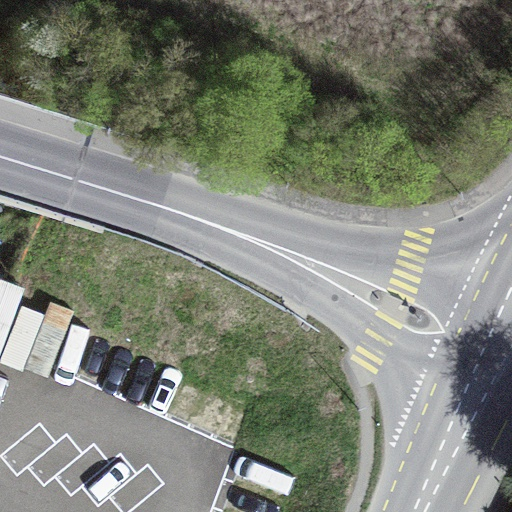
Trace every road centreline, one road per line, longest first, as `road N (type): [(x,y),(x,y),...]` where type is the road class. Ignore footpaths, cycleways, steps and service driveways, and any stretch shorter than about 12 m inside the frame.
road 1 (unclassified): [(0,156),(238,234),(492,354)]
road 2 (primary): [(418,511),(492,354)]
